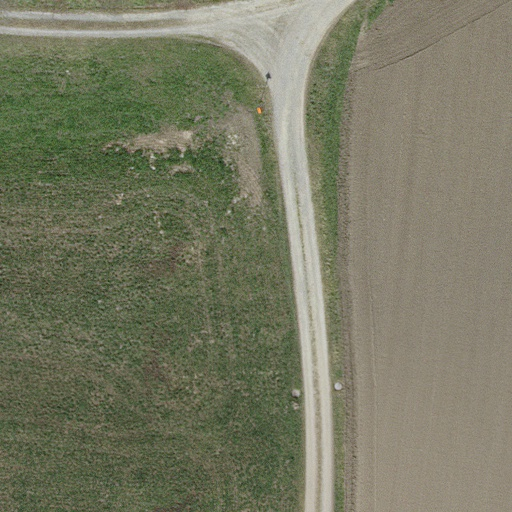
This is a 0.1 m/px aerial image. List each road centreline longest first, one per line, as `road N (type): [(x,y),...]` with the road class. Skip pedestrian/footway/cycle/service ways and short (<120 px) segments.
road 1 (track): [(317,511),(318,330),(277,16)]
road 2 (track): [(308,0),(277,16),(95,28),(0,23)]
